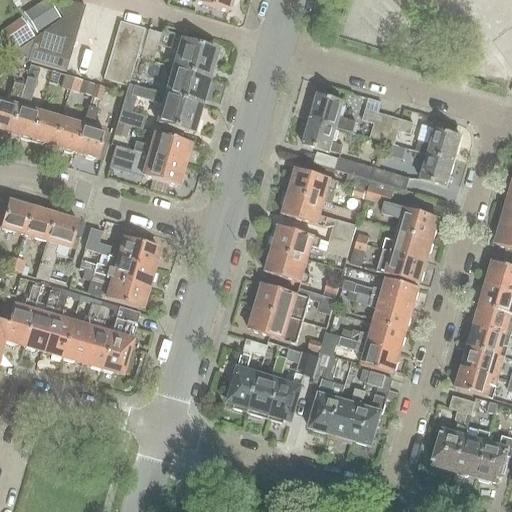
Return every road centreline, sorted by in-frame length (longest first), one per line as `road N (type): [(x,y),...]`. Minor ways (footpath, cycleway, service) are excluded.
road 1 (residential): [(391,496),(503,118)]
road 2 (residential): [(503,118),(274,50)]
road 3 (residential): [(161,433),(391,496)]
road 4 (residential): [(0,498),(31,400),(161,433)]
road 5 (residential): [(0,174),(221,234)]
road 6 (unclassified): [(161,433),(221,234)]
road 7 (unclassified): [(221,234),(274,50)]
